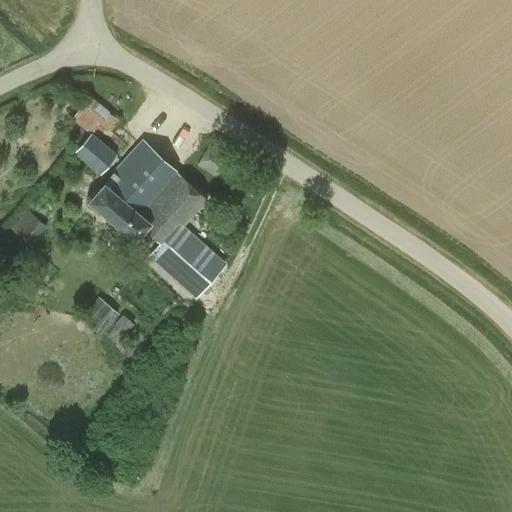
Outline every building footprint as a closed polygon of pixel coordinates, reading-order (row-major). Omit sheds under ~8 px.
[(70,119),(89,135),(73,153),(99,173),(116,154),(92,134),(100,124),(108,131),(119,119),(110,111),(109,112),(89,95),(70,119)] [(141,139),(103,182),(87,201),(134,241),(144,229),(159,243),(148,256),(194,298),(225,262),(193,236),(201,226),(191,217),(206,199),(141,139)] [(239,191),(252,169),(209,143),(196,165),(239,191)] [(0,252),(14,263),(46,226),(26,209),(0,239),(0,252)] [(119,313),(98,296),(80,318),(101,335),(119,313)]
